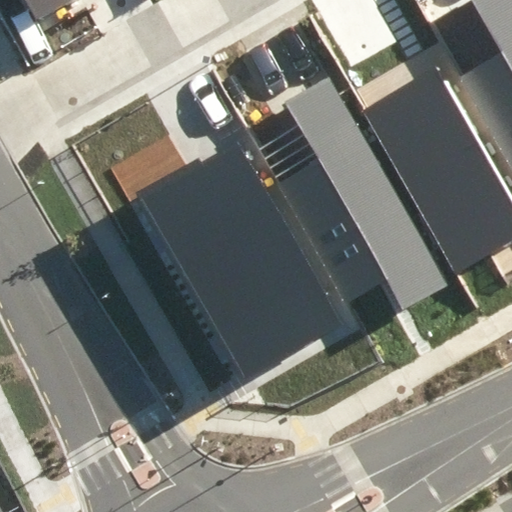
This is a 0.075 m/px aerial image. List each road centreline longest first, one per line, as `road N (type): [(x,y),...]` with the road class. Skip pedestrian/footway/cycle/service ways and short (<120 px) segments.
road 1 (residential): [(34,273),(93,319),(187,462),(222,487)]
road 2 (tertiary): [(249,492),(511,376)]
road 3 (residential): [(123,511),(40,334),(34,273)]
road 4 (residential): [(0,124),(220,0)]
road 5 (tertiary): [(511,435),(399,511)]
